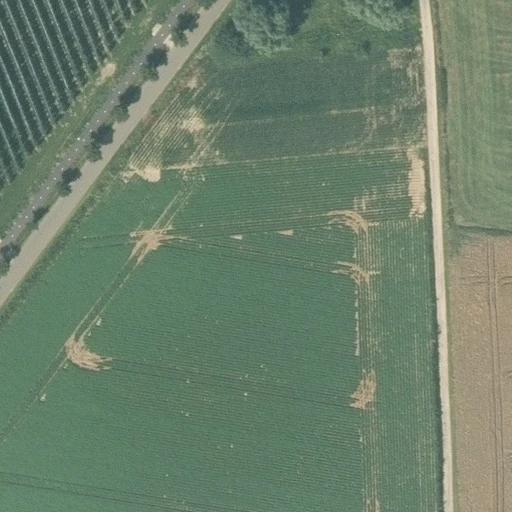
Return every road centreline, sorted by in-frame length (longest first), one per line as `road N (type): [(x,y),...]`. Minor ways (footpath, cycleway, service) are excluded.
road 1 (track): [(447,511),(420,0)]
road 2 (tertiary): [(0,293),(218,0)]
